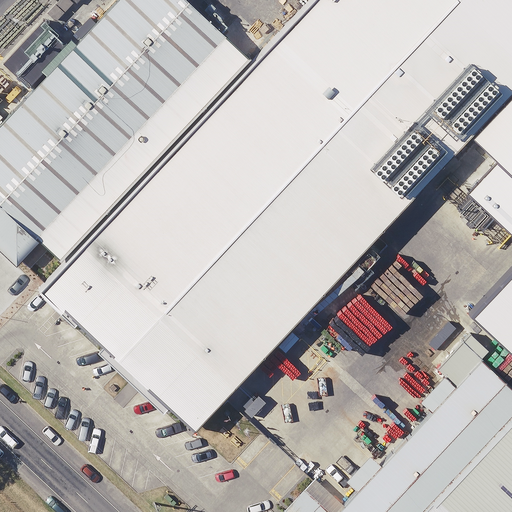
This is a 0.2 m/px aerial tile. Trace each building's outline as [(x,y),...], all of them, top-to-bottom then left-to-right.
[(251,58),(189,0),(115,0),(0,121),(0,245),(17,261),(39,238),(61,258),(251,58)] [(194,428),(511,88),(511,0),(312,0),(43,288),(194,428)] [(511,95),(474,136),(497,158),(465,191),(511,234),(511,266),(468,314),(511,354),(511,95)] [(433,358),(454,335),(443,325),(422,348),(433,358)] [(421,511),(511,417),(511,386),(462,341),(438,368),(444,374),(421,400),(431,410),(336,511),(421,511)] [(511,511),(511,417),(421,511),(511,511)]
